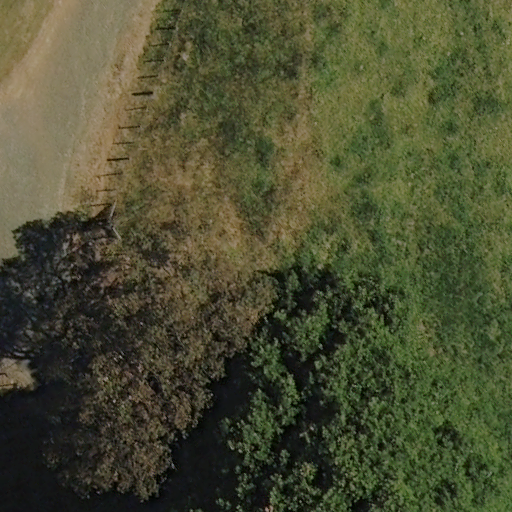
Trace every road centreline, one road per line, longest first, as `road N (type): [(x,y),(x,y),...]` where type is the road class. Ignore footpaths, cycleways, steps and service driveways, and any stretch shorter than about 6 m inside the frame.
road 1 (unknown): [(0,380),(51,265),(142,0)]
road 2 (unknown): [(0,385),(144,511)]
